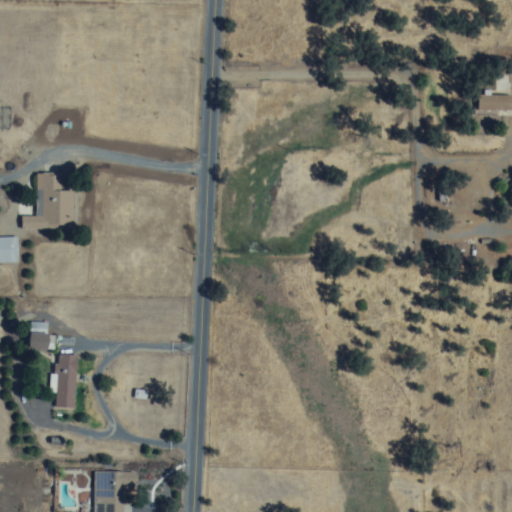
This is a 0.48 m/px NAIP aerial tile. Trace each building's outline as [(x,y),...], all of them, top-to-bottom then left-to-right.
[(508,96),(473,96),(473,117),(508,117),(508,96)] [(73,191),(60,190),(60,174),(35,173),(35,194),(41,194),(40,216),(20,216),(20,229),(72,230),(73,191)] [(0,263),(17,263),(16,240),(0,240),(0,263)] [(44,337),(24,334),(21,349),(42,352),(44,337)] [(52,355),(52,396),(73,396),(73,355),(52,355)] [(132,486),(132,472),(91,472),(91,511),(120,511),(121,486),(132,486)]
